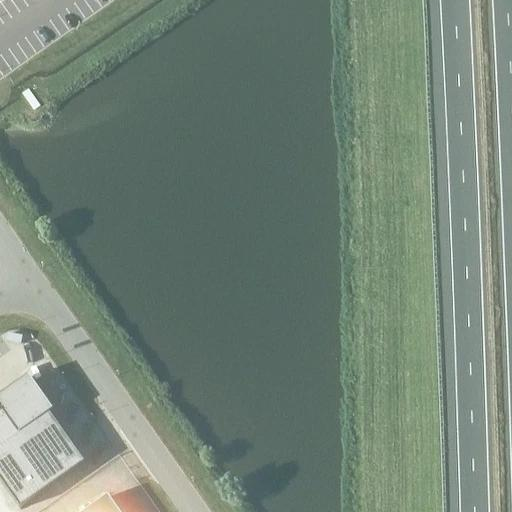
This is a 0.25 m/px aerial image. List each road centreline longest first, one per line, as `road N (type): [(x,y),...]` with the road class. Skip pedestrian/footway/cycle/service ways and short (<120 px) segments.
road 1 (motorway): [(454,0),(473,511)]
road 2 (unclassified): [(192,511),(43,304)]
road 3 (motorway): [(511,128),(506,0)]
